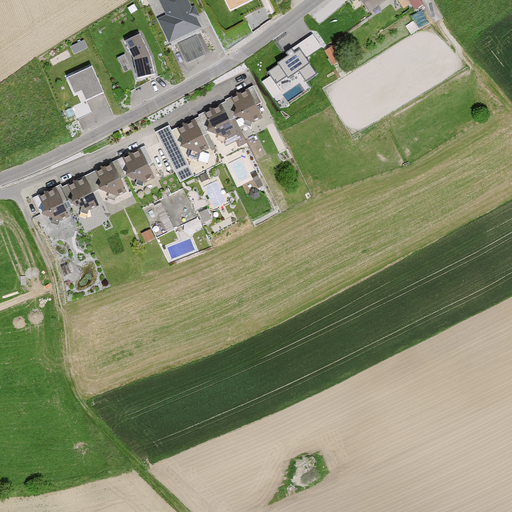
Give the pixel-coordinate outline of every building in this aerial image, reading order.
[(200,28),(186,0),(159,0),(168,17),(159,21),(170,43),(200,28)] [(250,0),(226,0),(231,9),(250,0)] [(360,0),(367,10),(382,0),(360,0)] [(402,0),(392,0),(399,11),(406,7),(402,0)] [(178,42),(187,61),(207,51),(198,33),(178,42)] [(149,58),(139,38),(127,44),(135,60),(138,79),(153,76),(149,58)] [(71,43),(74,50),(88,46),(85,39),(71,43)] [(291,50),(287,52),(289,56),(279,63),(280,65),(269,72),(276,82),(287,75),(288,76),(299,69),(306,80),(316,74),(300,50),(294,54),(291,50)] [(91,71),(69,81),(75,95),(82,92),(87,103),(102,96),(91,71)] [(243,94),(226,102),(238,127),(255,119),(243,94)] [(216,109),(199,117),(210,141),(227,133),(216,109)] [(190,123),(173,131),(185,156),(202,148),(190,123)] [(135,154),(117,162),(129,187),(146,179),(135,154)] [(107,167),(90,175),(102,200),(119,192),(107,167)] [(80,179),(63,187),(75,212),(92,204),(80,179)] [(53,190),(35,198),(47,223),(64,215),(53,190)]
